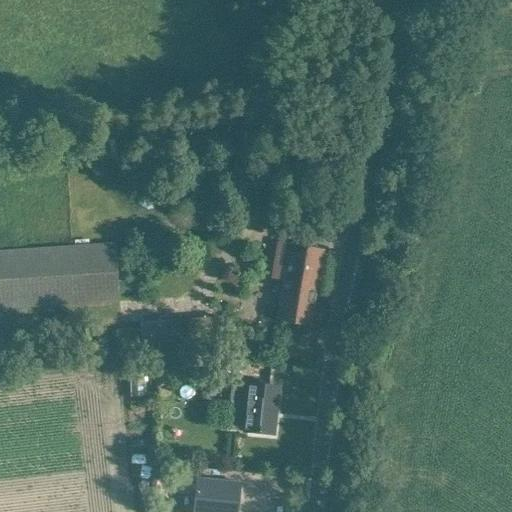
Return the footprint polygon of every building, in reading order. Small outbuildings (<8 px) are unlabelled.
[(278,115),(136,129),(139,154),(281,141),(278,115)] [(0,250),(0,309),(119,302),(115,243),(0,250)] [(321,251),(302,247),(278,243),(272,278),(284,281),(277,321),(308,326),(321,251)] [(222,319),(139,324),(140,329),(116,330),(116,347),(140,346),(140,347),(157,346),(157,361),(207,358),(206,340),(223,339),(222,319)] [(167,367),(155,369),(157,386),(169,384),(167,367)] [(277,387),(258,385),(248,384),(243,432),(269,435),(272,411),(275,411),(277,387)] [(196,480),(192,511),(236,511),(239,484),(232,483),(212,481),(196,480)]
